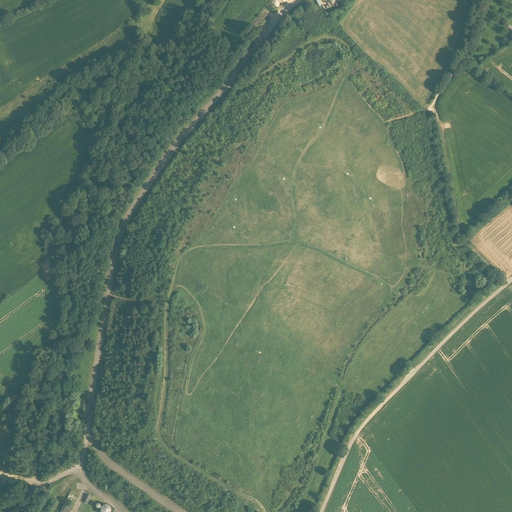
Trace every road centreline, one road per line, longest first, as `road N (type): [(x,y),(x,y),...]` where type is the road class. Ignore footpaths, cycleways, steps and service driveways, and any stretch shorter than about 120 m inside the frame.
road 1 (unclassified): [(9,511),(34,482),(37,398),(76,317),(66,262),(70,222),(174,33),(209,0)]
road 2 (unclassified): [(511,277),(362,425),(320,511)]
road 3 (track): [(260,504),(162,444),(167,308)]
road 4 (track): [(480,0),(464,56),(430,106),(458,231)]
road 5 (track): [(167,50),(87,75),(0,152)]
